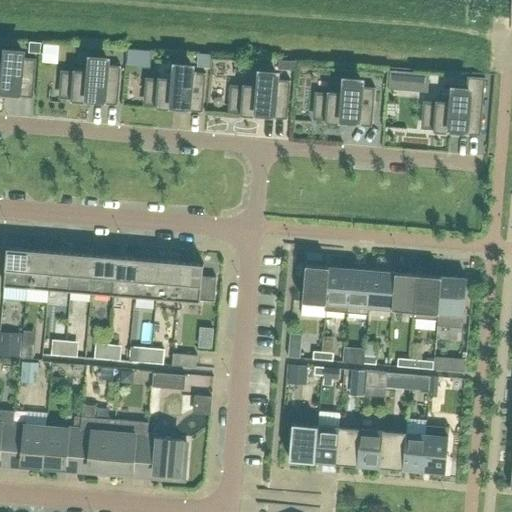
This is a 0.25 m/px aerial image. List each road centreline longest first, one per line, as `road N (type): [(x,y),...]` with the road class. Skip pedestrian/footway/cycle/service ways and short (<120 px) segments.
road 1 (residential): [(229,511),(251,226)]
road 2 (residential): [(0,124),(262,147)]
road 3 (residential): [(251,226),(0,206)]
road 4 (residential): [(212,511),(0,492)]
road 5 (residential): [(262,147),(472,162)]
